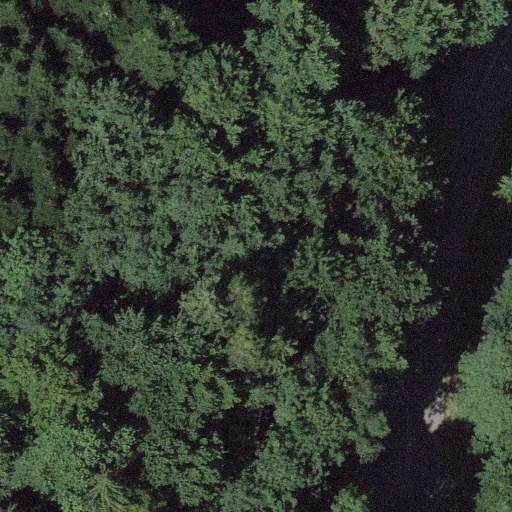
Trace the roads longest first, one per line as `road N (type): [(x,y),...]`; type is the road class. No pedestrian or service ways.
road 1 (unclassified): [(511,74),(442,233),(417,469),(427,511)]
road 2 (track): [(417,469),(280,511)]
